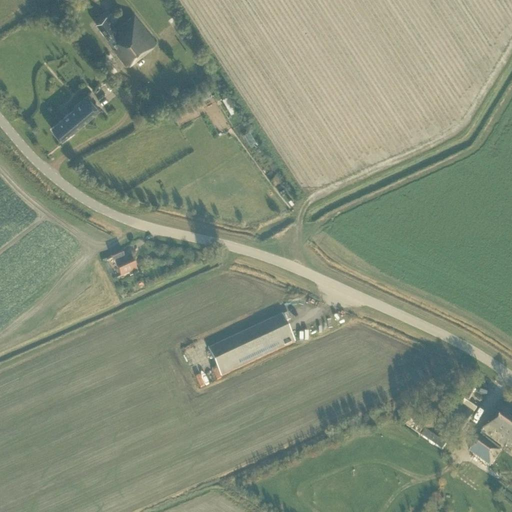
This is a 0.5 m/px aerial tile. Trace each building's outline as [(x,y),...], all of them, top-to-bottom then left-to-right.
[(96,24),(105,36),(115,28),(111,23),(116,19),(111,13),(96,24)] [(115,28),(105,36),(115,48),(113,49),(126,66),(156,43),(134,14),(116,28),(115,28)] [(73,109),(51,128),(62,141),(72,133),(100,110),(87,95),(72,108),(73,109)] [(231,95),(225,98),(233,114),(239,111),(231,95)] [(121,278),(128,275),(130,278),(139,274),(133,262),(126,266),(124,260),(124,259),(122,254),(111,259),(113,264),(114,264),(121,278)] [(208,351),(221,378),(295,343),(282,316),(208,351)] [(443,426),(460,437),(475,414),(458,403),(455,408),(457,409),(448,422),(446,421),(443,426)] [(511,408),(504,403),(469,452),(491,467),(503,450),(511,456),(511,408)] [(424,429),(410,419),(406,426),(420,436),(424,429)] [(465,462),(460,471),(471,477),(476,469),(465,462)]
